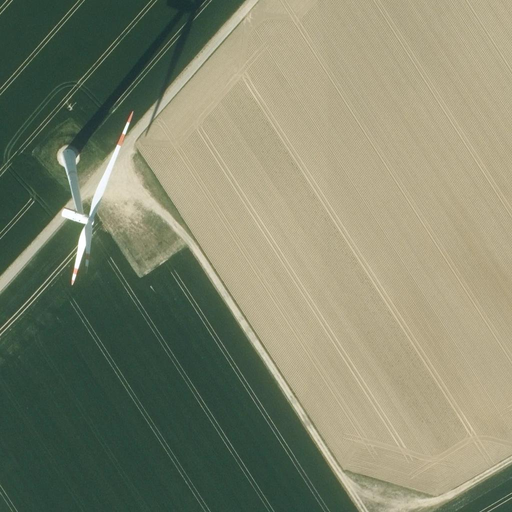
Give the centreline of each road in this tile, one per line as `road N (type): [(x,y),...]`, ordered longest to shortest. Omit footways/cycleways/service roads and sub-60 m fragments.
road 1 (track): [(366,511),(128,143)]
road 2 (track): [(0,285),(254,0)]
